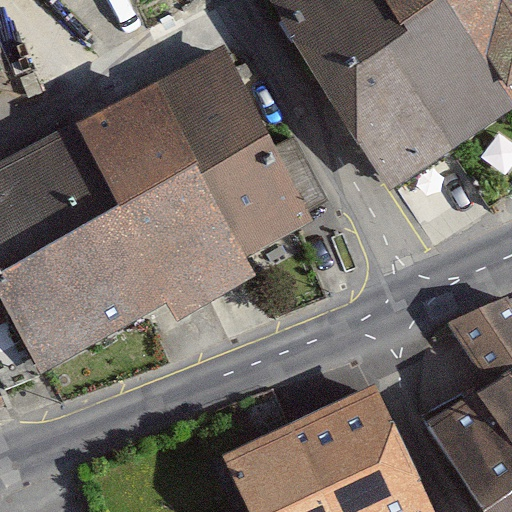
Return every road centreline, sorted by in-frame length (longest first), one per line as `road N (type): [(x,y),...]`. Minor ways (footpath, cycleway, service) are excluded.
road 1 (tertiary): [(418,303),(0,466)]
road 2 (residential): [(418,303),(264,75),(233,0)]
